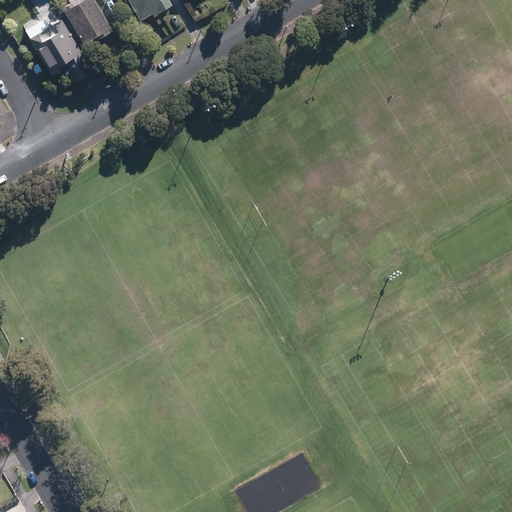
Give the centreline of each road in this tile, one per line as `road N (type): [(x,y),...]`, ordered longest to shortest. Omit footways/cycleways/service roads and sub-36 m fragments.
road 1 (residential): [(47,143),(298,0)]
road 2 (residential): [(64,511),(0,401)]
